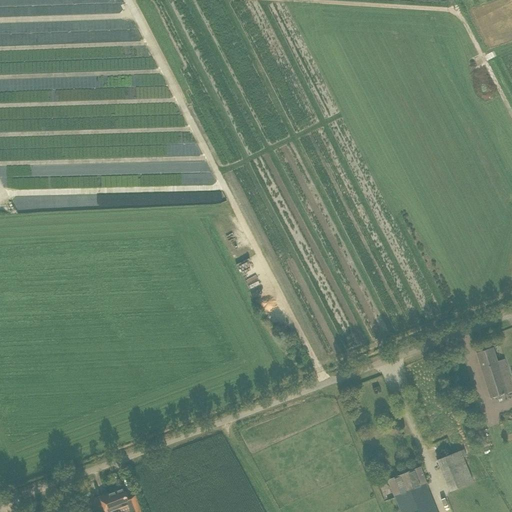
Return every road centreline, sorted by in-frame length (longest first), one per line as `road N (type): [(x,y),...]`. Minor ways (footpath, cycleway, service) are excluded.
road 1 (unclassified): [(0,504),(511,315)]
road 2 (track): [(128,0),(325,383)]
road 3 (track): [(227,0),(457,13),(511,121)]
